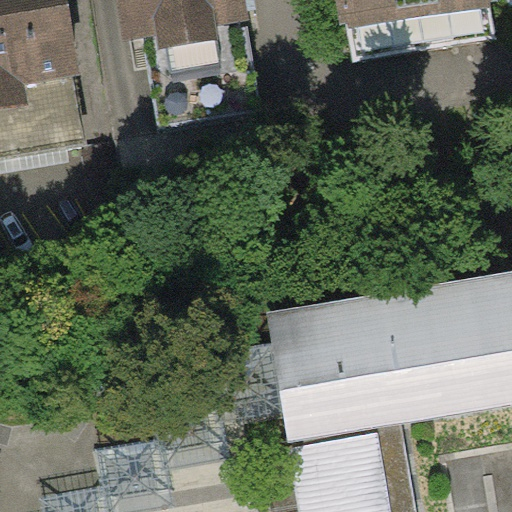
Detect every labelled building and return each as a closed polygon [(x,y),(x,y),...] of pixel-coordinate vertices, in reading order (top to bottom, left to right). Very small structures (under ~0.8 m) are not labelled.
[(78,0),(0,0),(0,162),(104,144),(78,0)] [(254,0),(117,0),(143,144),(275,121),(254,0)] [(511,0),(346,0),(356,63),(498,40),(511,56),(511,0)] [(511,290),(268,332),(270,347),(271,350),(283,420),(298,511),(402,511),(391,442),(511,421),(511,290)] [(43,511),(164,511),(175,510),(169,472),(231,461),(225,430),(283,420),(271,350),(270,347),(206,357),(212,396),(150,406),(156,442),(95,452),(101,490),(75,495),(41,500),(43,511)]
